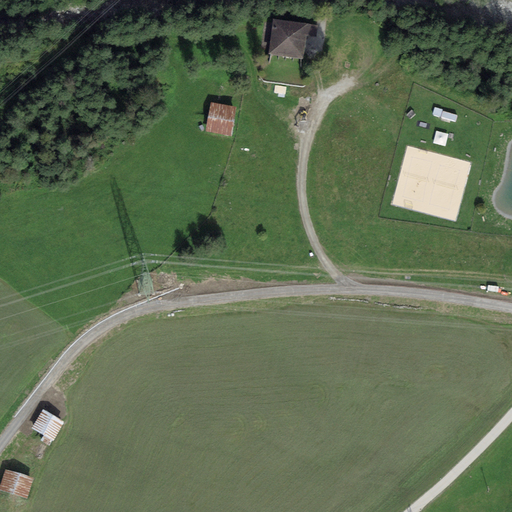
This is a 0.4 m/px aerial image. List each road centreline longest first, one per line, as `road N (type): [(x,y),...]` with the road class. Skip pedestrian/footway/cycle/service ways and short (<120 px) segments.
road 1 (track): [(0,443),(101,327),(132,309),(347,287),(511,307)]
road 2 (track): [(347,287),(311,236),(300,195),(315,112),(341,82)]
road 3 (unclassified): [(409,511),(511,415)]
